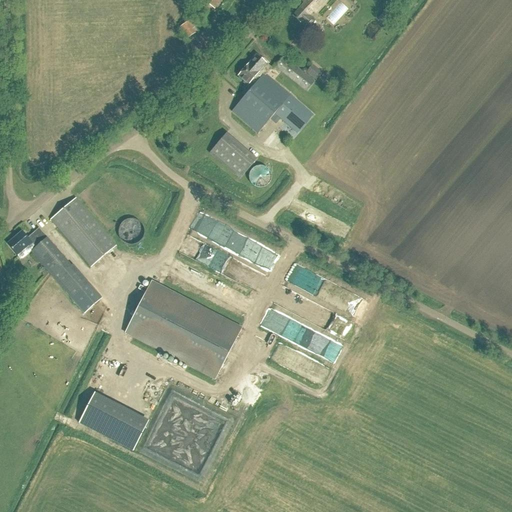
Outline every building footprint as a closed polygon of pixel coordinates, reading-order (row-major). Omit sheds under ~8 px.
[(205,0),(203,3),(215,10),(221,0),(220,0),(205,0)] [(292,16),(303,26),(308,31),(315,22),(310,17),(313,13),(314,13),(326,0),(300,0),(300,1),(303,4),(292,16)] [(378,18),(384,25),(393,16),(386,10),(378,18)] [(188,22),(180,28),(182,31),(183,34),(187,39),(195,33),(188,22)] [(258,135),(274,115),(297,135),(313,115),(291,96),(266,75),(271,69),(256,56),(248,64),(237,77),(247,86),(245,89),(249,92),(232,112),(258,135)] [(285,58),(276,69),(300,88),(309,77),(306,74),(285,58)] [(317,81),(322,74),(312,66),(307,73),(317,81)] [(210,153),(240,180),(257,160),(227,134),(210,153)] [(258,189),(263,189),(266,188),(270,184),(271,177),(269,170),(264,167),(256,167),(254,168),(250,172),(248,179),(251,185),(253,187),(258,189)] [(50,221),(91,268),(116,247),(74,199),(50,221)] [(94,207),(88,211),(94,218),(100,214),(94,207)] [(122,243),(129,246),(136,245),(140,243),(144,239),(144,232),(144,228),(139,223),(133,220),(127,221),(122,223),(120,226),(118,235),(119,238),(122,243)] [(84,315),(94,306),(65,272),(71,267),(68,263),(39,230),(28,239),(22,232),(7,245),(21,261),(31,252),(52,277),(84,315)] [(126,333),(215,379),(240,329),(151,283),(126,333)] [(301,287),(294,298),(304,303),(310,293),(301,287)] [(66,298),(57,305),(70,322),(79,315),(66,298)] [(31,383),(40,391),(49,382),(39,373),(31,383)] [(95,392),(79,423),(132,451),(149,419),(95,392)]
